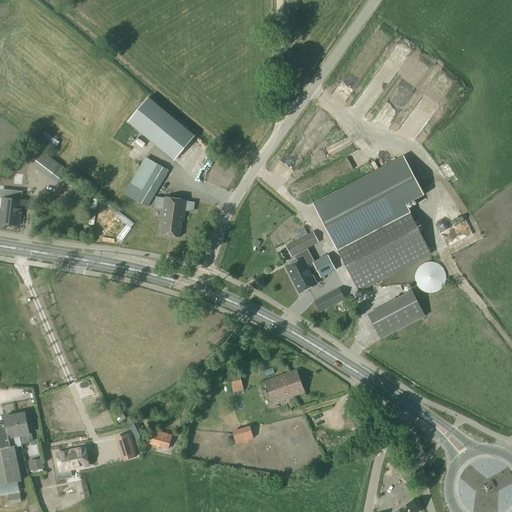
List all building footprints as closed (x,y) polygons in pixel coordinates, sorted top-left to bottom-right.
[(350,70),(361,75),(364,70),(352,65),(350,70)] [(152,104),(131,129),(172,163),(192,138),(152,104)] [(57,141),(49,135),(44,132),(37,142),(41,146),(49,152),(51,154),(59,143),(57,141)] [(60,166),(38,149),(28,163),(49,179),(60,166)] [(358,290),(402,267),(430,252),(418,231),(405,206),(412,202),(424,195),(403,156),(383,166),(375,170),(312,204),(333,242),(358,290)] [(146,209),(150,201),(168,171),(157,165),(140,194),(135,203),(146,209)] [(4,191),(3,199),(0,222),(0,223),(18,226),(21,208),(27,209),(28,202),(21,202),(22,194),(4,191)] [(165,198),(162,218),(163,218),(161,235),(179,238),(182,221),(183,221),(186,201),(165,198)] [(453,226),(463,219),(452,204),(443,211),(453,226)] [(125,235),(138,219),(122,207),(118,212),(129,221),(121,232),(125,235)] [(312,232),(311,232),(284,246),(290,257),(317,242),(312,232)] [(297,261),(286,268),(299,293),(316,283),(311,274),(318,270),(321,277),(334,270),(327,255),(314,262),(307,249),(294,256),(297,261)] [(422,258),(417,273),(439,281),(444,265),(422,258)] [(314,302),(320,313),(345,300),(339,289),(314,302)] [(411,291),(367,315),(381,340),(425,317),(411,291)] [(339,306),(342,313),(348,309),(345,303),(339,306)] [(233,393),(243,392),(238,369),(228,371),(233,393)] [(264,383),(272,403),(303,392),(295,371),(264,383)] [(19,437),(21,445),(32,442),(30,434),(29,435),(28,429),(25,414),(25,413),(15,415),(19,437)] [(3,418),(5,424),(0,425),(0,449),(10,448),(10,447),(8,439),(19,437),(15,415),(3,418)] [(144,430),(140,422),(129,426),(136,439),(144,435),(142,431),(144,430)] [(236,440),(254,435),(252,427),(234,433),(236,440)] [(168,449),(172,436),(158,432),(158,435),(151,434),(148,444),(168,449)] [(20,475),(19,475),(14,447),(10,447),(10,448),(0,449),(0,485),(17,482),(21,481),(20,475)] [(122,451),(125,461),(135,458),(132,448),(122,451)] [(67,453),(58,455),(61,470),(70,469),(70,470),(72,470),(76,469),(78,468),(78,467),(87,465),(84,450),(75,452),(74,450),(73,451),(68,452),(66,452),(67,453)] [(30,461),(32,471),(43,469),(42,459),(30,461)] [(21,502),(19,493),(0,496),(0,502),(8,501),(9,504),(21,502)] [(414,499),(400,509),(395,511),(416,511),(421,509),(414,499)]
